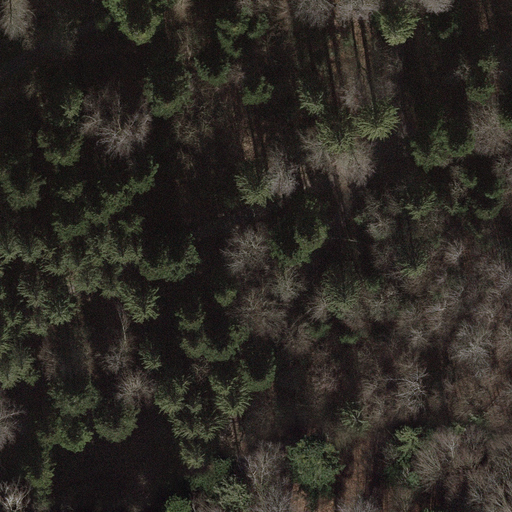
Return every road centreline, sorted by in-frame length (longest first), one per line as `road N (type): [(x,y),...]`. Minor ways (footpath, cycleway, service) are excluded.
road 1 (track): [(175,511),(379,156),(407,0)]
road 2 (track): [(379,156),(0,330)]
road 3 (track): [(145,0),(39,49),(0,77)]
road 4 (track): [(379,156),(511,116)]
